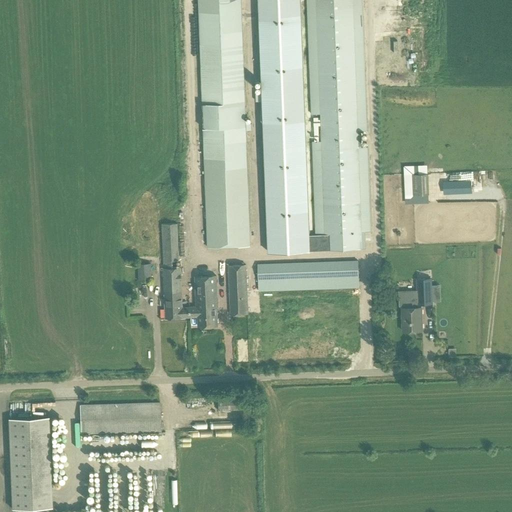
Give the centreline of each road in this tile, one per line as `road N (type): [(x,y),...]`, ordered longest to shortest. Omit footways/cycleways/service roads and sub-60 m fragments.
road 1 (unknown): [(188,0),(197,245),(222,257),(368,256)]
road 2 (unknown): [(368,256),(373,0)]
